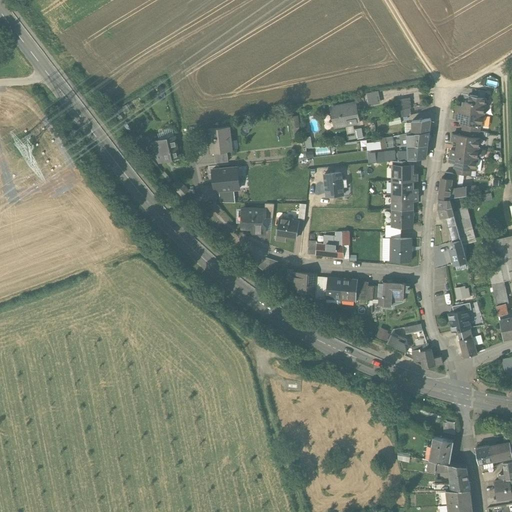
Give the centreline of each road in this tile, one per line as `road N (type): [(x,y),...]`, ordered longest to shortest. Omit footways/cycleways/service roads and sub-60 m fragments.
road 1 (tertiary): [(342,355),(241,291),(182,239),(0,10)]
road 2 (residential): [(424,277),(292,260),(234,234),(200,196),(182,131)]
road 3 (track): [(257,349),(136,250),(0,300)]
road 4 (residential): [(445,89),(424,277)]
road 5 (track): [(504,56),(508,194)]
road 6 (tertiary): [(342,355),(463,401)]
road 7 (tertiary): [(463,392),(342,355)]
